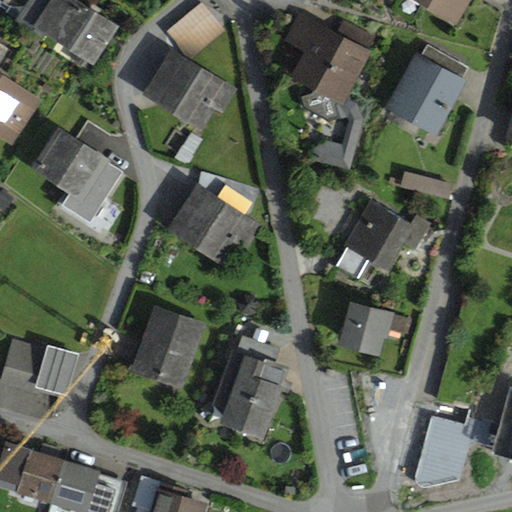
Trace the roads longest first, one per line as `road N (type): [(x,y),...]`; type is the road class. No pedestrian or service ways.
road 1 (residential): [(239,0),(330,511)]
road 2 (residential): [(511,17),(380,511)]
road 3 (residential): [(195,0),(143,35),(123,73),(147,195),(144,228),(66,435)]
road 4 (residential): [(66,435),(309,511)]
